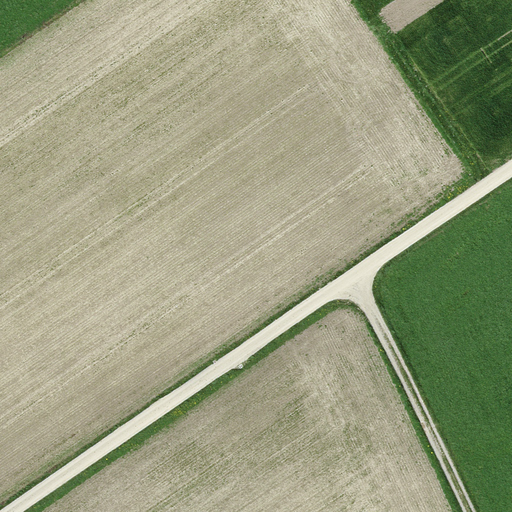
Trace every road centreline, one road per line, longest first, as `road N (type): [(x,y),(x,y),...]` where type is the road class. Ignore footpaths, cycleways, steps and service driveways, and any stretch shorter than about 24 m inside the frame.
road 1 (track): [(14,511),(511,166)]
road 2 (track): [(465,511),(357,273)]
